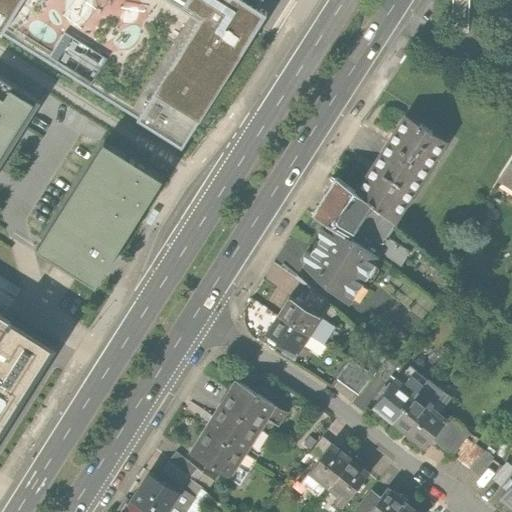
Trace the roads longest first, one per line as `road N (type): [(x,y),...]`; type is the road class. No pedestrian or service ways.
road 1 (primary): [(344,0),(17,511)]
road 2 (primary): [(193,317),(397,0)]
road 3 (residential): [(193,317),(327,397),(470,511)]
road 4 (primary): [(70,511),(193,317)]
